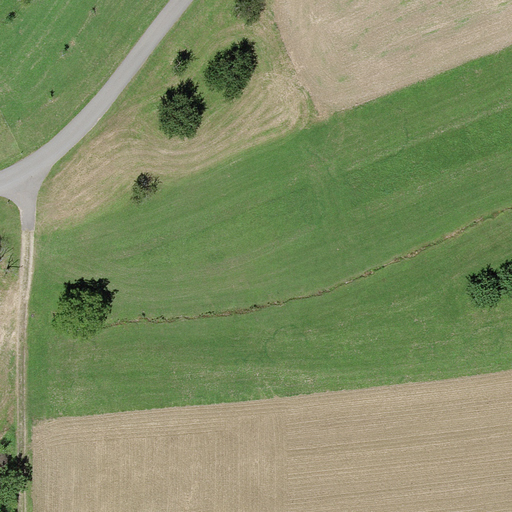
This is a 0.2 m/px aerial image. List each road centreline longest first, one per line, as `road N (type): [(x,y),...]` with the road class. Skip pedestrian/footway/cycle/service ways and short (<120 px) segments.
road 1 (track): [(34,162),(25,211),(15,511)]
road 2 (residential): [(0,179),(34,162),(91,108),(181,0)]
